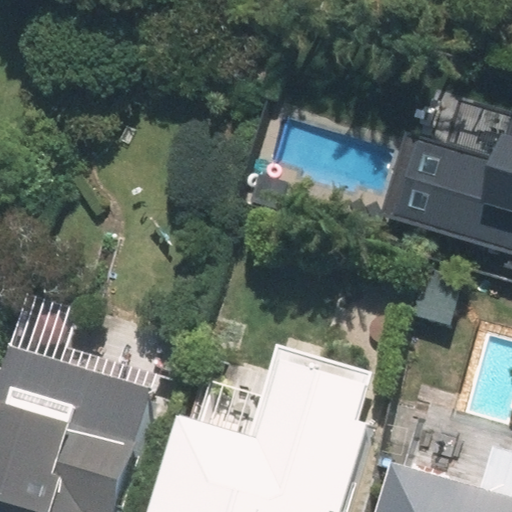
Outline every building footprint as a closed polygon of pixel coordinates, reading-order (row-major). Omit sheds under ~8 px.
[(511,137),(498,180),(394,146),(366,229),(486,268),(511,276),(511,137)] [(428,266),(369,249),(340,350),(399,367),(428,266)] [(470,284),(431,271),(414,321),(453,334),(470,284)] [(127,511),(167,372),(20,332),(0,403),(0,511),(127,511)] [(348,413),(209,380),(177,511),(350,511),(363,459),(338,454),(348,413)] [(511,511),(511,457),(502,455),(490,494),(404,468),(391,511),(511,511)]
